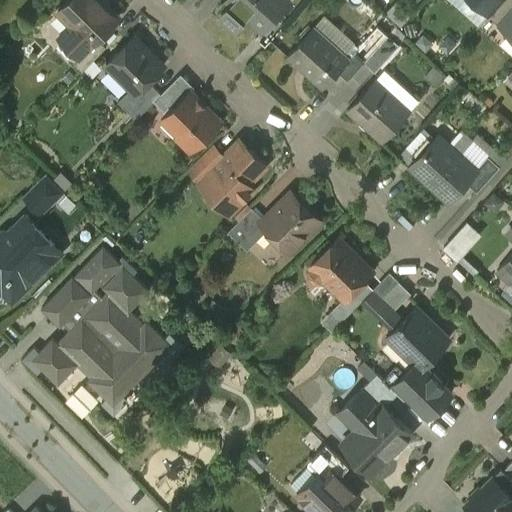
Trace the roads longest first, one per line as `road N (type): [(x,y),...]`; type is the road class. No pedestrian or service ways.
road 1 (residential): [(511,329),(205,58),(152,0)]
road 2 (residential): [(393,511),(511,385)]
road 3 (tertiary): [(109,511),(0,401)]
